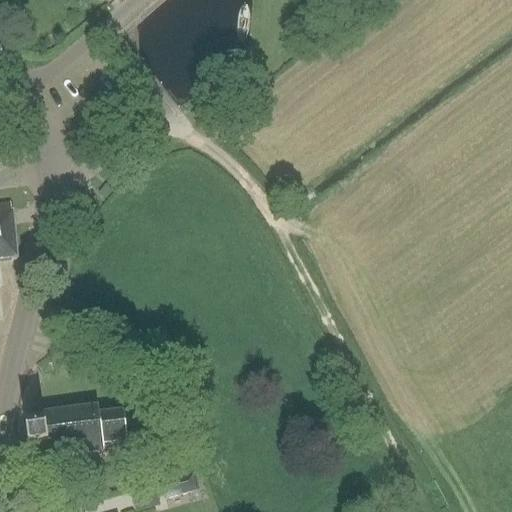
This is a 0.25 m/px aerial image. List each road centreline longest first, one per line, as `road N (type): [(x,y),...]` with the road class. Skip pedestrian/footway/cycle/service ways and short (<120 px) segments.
road 1 (track): [(427,511),(276,222),(233,166),(181,132)]
road 2 (tertiary): [(0,443),(52,183),(45,144),(17,94)]
road 3 (unclassified): [(17,94),(138,0)]
